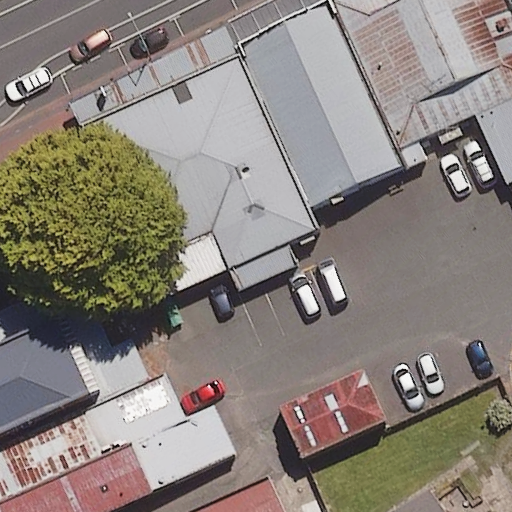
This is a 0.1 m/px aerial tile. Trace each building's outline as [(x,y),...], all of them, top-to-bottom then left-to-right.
[(511,18),(504,0),(332,0),(328,2),(404,166),(406,170),(426,161),(418,142),(471,117),(504,187),(511,182),(511,18)] [(235,47),(238,54),(308,209),(404,166),(328,2),(235,47)] [(238,54),(77,126),(83,140),(157,303),(226,272),(235,293),(295,266),(286,246),(319,232),(308,209),(238,54)] [(0,311),(0,449),(150,381),(130,339),(109,348),(77,277),(0,311)] [(359,369),(275,408),(299,460),(383,422),(359,369)] [(150,381),(0,449),(0,511),(108,511),(236,455),(213,405),(182,419),(162,375),(150,381)] [(183,511),(282,511),(266,475),(183,511)] [(442,511),(426,489),(392,511),(442,511)]
